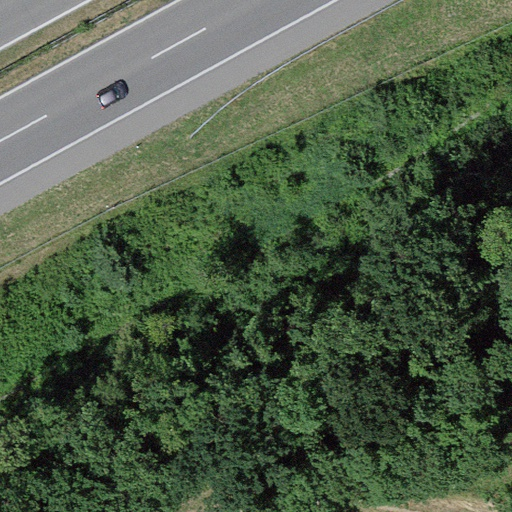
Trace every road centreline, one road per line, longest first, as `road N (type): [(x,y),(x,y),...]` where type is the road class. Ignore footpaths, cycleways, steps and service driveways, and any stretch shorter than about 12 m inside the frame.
road 1 (motorway): [(0,142),(260,0)]
road 2 (track): [(253,511),(294,494),(401,508),(511,507)]
